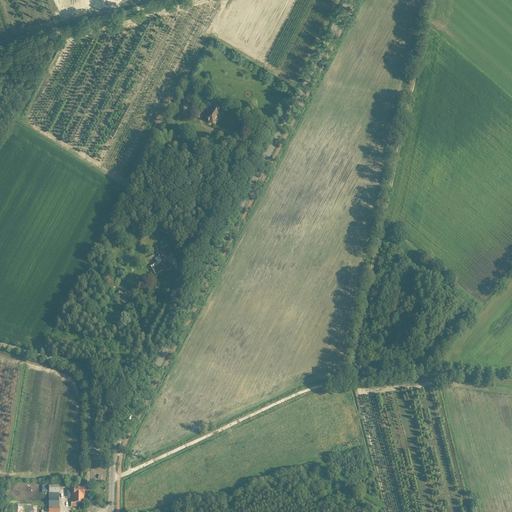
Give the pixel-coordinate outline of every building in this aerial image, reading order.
[(190,96),(186,94),(176,113),(183,116),(184,113),(185,113),(188,107),(186,106),(190,96)] [(221,111),(214,107),(206,120),(208,121),(208,122),(210,120),(214,123),(221,111)] [(173,254),(170,250),(169,247),(160,251),(159,249),(157,250),(155,251),(157,254),(158,254),(159,256),(155,259),(157,263),(151,266),(155,274),(163,270),(162,269),(165,267),(167,271),(171,268),(166,258),(173,254)] [(49,491),(49,493),(59,493),(59,484),(49,484),(49,485),(49,491)] [(71,503),(71,506),(76,507),(76,503),(84,503),(84,496),(85,496),(85,488),(71,488),(71,503)] [(49,498),(48,511),(58,511),(59,498),(49,498)]
